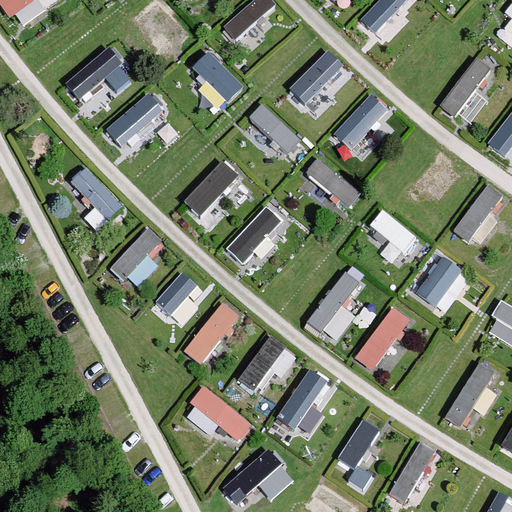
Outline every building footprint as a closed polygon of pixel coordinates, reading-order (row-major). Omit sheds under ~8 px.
[(0,0),(0,9),(4,14),(25,0),(0,0)] [(366,40),(401,4),(396,0),(384,0),(356,30),(366,40)] [(235,44),(273,12),(263,1),(225,34),(235,44)] [(139,12),(174,48),(184,38),(149,2),(139,12)] [(498,13),(511,23),(511,5),(507,2),(498,13)] [(299,102),(335,67),(324,56),(289,92),(299,102)] [(72,101),(112,70),(102,58),(63,90),(72,101)] [(194,68),(224,99),(235,89),(205,58),(194,68)] [(459,115),(492,76),(480,67),(448,106),(459,115)] [(346,145),(381,108),(369,98),(336,136),(346,145)] [(127,150),(166,119),(157,107),(118,139),(127,150)] [(251,122),(285,153),(294,143),(260,112),(251,122)] [(511,150),(511,126),(501,143),(511,150)] [(422,197),(448,164),(437,153),(409,186),(422,197)] [(307,176),(343,204),(351,193),(316,165),(307,176)] [(74,183),(110,218),(120,207),(83,173),(74,183)] [(189,220),(226,185),(215,175),(179,210),(189,220)] [(465,242),(495,202),(483,194),(453,234),(465,242)] [(375,226),(409,257),(418,247),(384,216),(375,226)] [(239,262),(275,227),(264,217),(228,252),(239,262)] [(123,279),(155,245),(143,234),(111,269),(123,279)] [(437,258),(410,294),(421,302),(448,266),(437,258)] [(167,313),(193,281),(181,271),(153,303),(167,313)] [(318,334),(349,295),(337,286),(307,326),(318,334)] [(197,362),(231,319),(218,309),(184,352),(197,362)] [(493,323),(511,334),(511,317),(501,311),(493,323)] [(362,366),(399,331),(388,321),(352,356),(362,366)] [(239,387),(272,348),(260,339),(228,378),(239,387)] [(281,416),(313,378),(302,368),(270,407),(281,416)] [(455,428),(482,385),(469,378),(443,421),(455,428)] [(196,402),(235,434),(244,422),(204,391),(196,402)] [(350,469),(379,427),(366,419),(339,461),(350,469)] [(511,459),(511,433),(500,453),(511,459)] [(404,500),(432,458),(419,450),(392,492),(404,500)] [(241,493),(283,467),(275,454),(233,482),(241,493)] [(356,464),(349,479),(365,486),(372,471),(356,464)] [(347,511),(350,507),(314,485),(306,497),(330,511),(347,511)] [(508,511),(511,507),(511,500),(502,495),(491,511),(508,511)]
